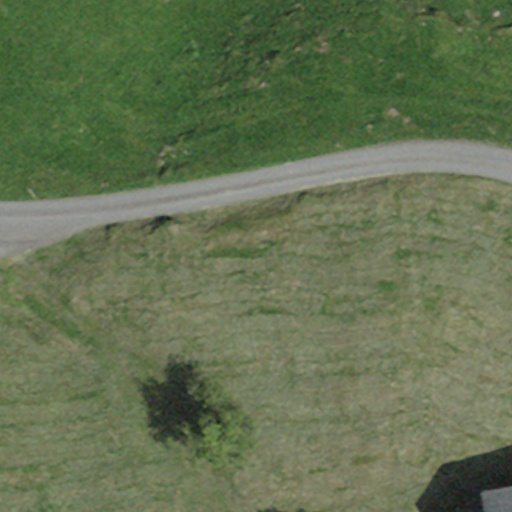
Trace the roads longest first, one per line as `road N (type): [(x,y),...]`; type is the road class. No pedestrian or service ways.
road 1 (unclassified): [(0,216),(105,210),(421,156),(511,168)]
road 2 (track): [(0,244),(103,347),(150,407),(185,511)]
